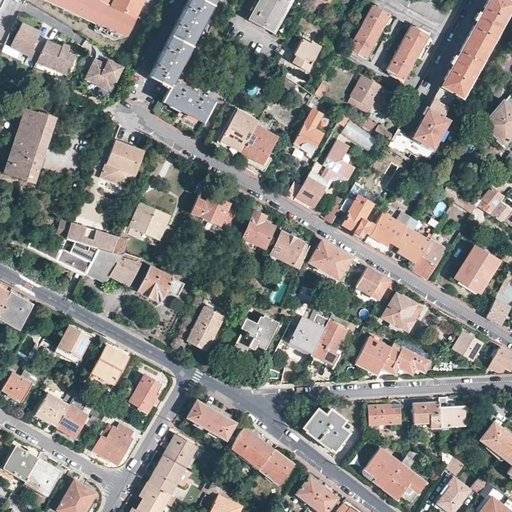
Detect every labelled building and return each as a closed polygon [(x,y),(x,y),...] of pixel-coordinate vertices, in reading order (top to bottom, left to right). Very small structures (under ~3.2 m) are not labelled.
[(126,35),(135,17),(110,5),(99,0),(49,0),(100,24),(98,28),(119,38),(126,35)] [(111,0),(110,5),(135,17),(142,0),(111,0)] [(182,62),(212,4),(215,5),(218,0),(186,0),(147,76),(168,87),(161,102),(202,123),(214,101),(173,80),(182,62)] [(271,32),(288,0),(257,0),(248,19),(271,32)] [(410,0),(407,7),(417,13),(424,0),(410,0)] [(428,0),(424,0),(417,13),(429,18),(436,4),(428,0)] [(455,95),(460,97),(465,87),(511,3),(511,2),(508,0),(485,0),(479,13),(476,11),(473,18),(475,19),(455,56),(453,55),(449,61),(451,62),(439,85),(455,95)] [(365,58),(389,14),(371,4),(347,49),(365,58)] [(436,4),(429,18),(439,24),(447,9),(436,4)] [(28,57),(36,61),(38,58),(44,44),(36,40),(41,31),(22,22),(10,46),(29,55),(28,57)] [(403,79),(427,35),(409,25),(385,69),(403,79)] [(66,76),(75,57),(67,53),(70,47),(63,44),(62,47),(57,45),(47,39),(38,58),(53,66),(51,69),(66,76)] [(307,71),(320,47),(312,42),(311,44),(301,39),(294,54),(296,55),(292,62),(307,71)] [(106,63),(95,57),(85,78),(97,83),(96,84),(111,91),(114,84),(111,82),(113,79),(116,80),(123,66),(108,59),(106,63)] [(38,58),(36,61),(51,69),(53,66),(38,58)] [(371,105),(381,87),(362,76),(352,94),(371,105)] [(331,85),(323,80),(314,94),(322,99),(331,85)] [(455,95),(439,85),(427,107),(425,106),(422,112),(424,113),(411,136),(397,128),(393,135),(392,136),(388,145),(410,160),(412,162),(418,151),(428,156),(448,120),(442,117),(455,95)] [(371,105),(352,94),(347,102),(367,113),(371,105)] [(511,132),(511,96),(508,94),(501,101),(500,100),(479,125),(503,144),(511,132)] [(32,181),(54,117),(38,111),(36,112),(24,107),(3,171),(32,181)] [(323,133),(313,127),(321,113),(311,108),(292,143),(299,147),(301,144),(305,143),(314,148),(323,133)] [(255,124),(257,121),(237,110),(221,138),(241,150),(255,124)] [(348,117),(341,112),(336,122),(337,122),(343,126),(348,117)] [(378,125),(368,118),(362,127),(372,134),(378,138),(388,145),(392,136),(393,135),(378,125)] [(276,136),(255,124),(241,150),(240,152),(261,163),(276,136)] [(340,158),(348,145),(336,138),(326,154),(325,154),(327,149),(322,146),(300,186),(296,193),(314,204),(318,197),(333,171),(346,178),(347,179),(354,166),(340,158)] [(129,188),(142,151),(114,140),(99,178),(129,188)] [(314,148),(305,143),(301,144),(299,147),(307,152),(305,155),(309,157),(314,148)] [(346,178),(333,171),(318,197),(320,199),(331,181),(338,178),(344,182),(346,178)] [(285,194),(293,199),(296,193),(300,186),(292,182),(285,194)] [(365,190),(353,183),(346,195),(333,219),(350,229),(348,232),(349,233),(359,239),(360,236),(365,238),(368,233),(374,224),(363,217),(370,203),(361,197),(365,190)] [(202,185),(190,211),(219,225),(220,223),(226,226),(234,209),(227,207),(229,202),(219,198),(220,193),(202,185)] [(462,185),(457,192),(466,198),(471,191),(462,185)] [(481,198),(476,194),(469,201),(475,205),(489,215),(499,202),(503,196),(491,186),(481,198)] [(340,191),(324,218),(331,222),(333,219),(346,195),(340,191)] [(466,198),(457,192),(456,192),(451,200),(451,201),(468,211),(470,213),(475,205),(469,201),(466,198)] [(157,238),(168,215),(138,202),(128,225),(157,238)] [(511,212),(499,202),(489,215),(505,225),(507,223),(511,226),(511,212)] [(265,247),(276,220),(273,219),(272,221),(264,218),(265,215),(253,210),(242,237),(244,238),(243,241),(256,247),(257,244),(265,247)] [(396,238),(404,226),(408,217),(409,216),(399,210),(393,220),(380,212),(374,224),(368,233),(385,243),(390,235),(396,238)] [(415,261),(427,240),(410,230),(415,221),(408,217),(404,226),(396,238),(402,242),(397,251),(415,261)] [(117,236),(118,234),(71,219),(65,234),(100,245),(111,249),(117,236)] [(269,252),(299,267),(309,244),(280,230),(269,252)] [(87,270),(100,245),(65,234),(62,243),(61,245),(60,246),(58,246),(29,243),(27,247),(56,261),(57,259),(86,273),(87,270)] [(125,240),(117,236),(111,249),(121,252),(125,240)] [(418,274),(426,279),(440,255),(439,254),(443,247),(428,238),(427,240),(415,261),(410,269),(418,274)] [(324,241),(321,239),(307,260),(336,278),(342,269),(344,270),(352,257),(338,249),(324,241)] [(111,249),(100,245),(87,270),(128,285),(142,258),(121,252),(111,249)] [(478,291),(497,260),(473,245),(454,275),(456,276),(454,280),(475,293),(477,290),(478,291)] [(56,261),(27,247),(26,249),(55,263),(56,261)] [(55,263),(84,276),(86,273),(57,259),(56,261),(55,263)] [(175,295),(182,283),(150,266),(137,289),(155,300),(161,298),(165,290),(175,295)] [(378,273),(366,266),(354,285),(377,298),(379,294),(385,298),(394,283),(378,273)] [(499,322),(507,307),(498,302),(506,287),(511,274),(511,272),(508,271),(486,314),(497,321),(499,322)] [(511,290),(508,286),(506,287),(498,302),(507,307),(511,296),(511,290)] [(0,308),(9,293),(0,288),(0,308)] [(293,293),(288,290),(285,297),(291,300),(293,293)] [(30,305),(9,293),(0,308),(0,317),(18,327),(30,305)] [(405,329),(419,307),(401,295),(399,296),(394,293),(381,314),(388,318),(385,323),(395,329),(398,325),(405,329)] [(203,306),(186,338),(206,349),(214,334),(217,336),(222,326),(219,324),(223,317),(203,306)] [(265,348),(278,321),(263,314),(258,323),(245,317),(240,326),(247,330),(245,335),(240,332),(233,347),(244,354),(248,346),(253,348),(256,343),(265,348)] [(311,352),(323,327),(327,319),(318,315),(313,317),(311,321),(300,316),(288,342),(311,352)] [(347,329),(327,319),(323,327),(311,352),(333,364),(331,368),(333,369),(339,354),(335,352),(347,329)] [(90,335),(69,324),(56,346),(78,357),(90,335)] [(478,347),(481,342),(462,331),(453,348),(471,359),(473,356),(478,347)] [(354,362),(376,373),(379,367),(389,348),(367,337),(354,362)] [(429,359),(392,342),(389,348),(379,367),(394,374),(397,367),(411,373),(414,367),(423,371),(429,359)] [(112,383),(127,356),(106,344),(87,379),(97,385),(102,377),(112,383)] [(511,362),(511,352),(498,345),(486,369),(491,371),(492,369),(495,370),(503,370),(504,367),(508,369),(509,367),(511,362)] [(56,346),(53,351),(74,363),(78,357),(56,346)] [(484,350),(478,347),(473,356),(478,359),(484,350)] [(0,389),(21,401),(31,384),(33,386),(38,378),(23,369),(20,376),(11,370),(0,388),(0,389)] [(146,412),(162,384),(143,374),(127,401),(146,412)] [(56,425),(67,405),(46,392),(34,412),(56,425)] [(71,404),(86,410),(89,400),(74,395),(71,404)] [(234,422),(196,400),(186,417),(224,439),(234,422)] [(430,427),(439,427),(438,401),(412,403),(413,422),(429,422),(430,427)] [(438,401),(439,427),(464,426),(463,405),(446,406),(446,401),(438,401)] [(400,423),(399,408),(390,408),(390,404),(367,405),(368,425),(400,423)] [(86,415),(67,405),(56,425),(74,436),(86,415)] [(348,432),(339,425),(343,420),(329,408),(324,415),(317,408),(302,426),(333,451),(348,432)] [(511,487),(505,496),(511,501),(511,436),(492,421),(479,438),(511,463),(506,472),(511,476),(511,487)] [(117,464),(132,438),(129,436),(132,431),(119,423),(116,428),(112,425),(105,438),(100,435),(92,450),(117,464)] [(242,425),(230,447),(258,468),(273,448),(242,425)] [(175,433),(162,455),(185,467),(186,466),(192,455),(197,446),(175,433)] [(2,467),(24,480),(37,458),(15,445),(2,467)] [(381,487),(400,462),(380,446),(364,467),(363,469),(363,471),(363,473),(365,474),(381,487)] [(297,466),(273,448),(258,468),(281,486),(297,466)] [(416,453),(409,451),(400,462),(381,487),(397,498),(401,493),(411,501),(425,482),(406,467),(416,453)] [(185,467),(162,455),(157,464),(160,466),(158,470),(155,468),(152,473),(156,475),(150,483),(170,494),(185,468),(185,467)] [(196,457),(192,455),(186,466),(189,468),(196,457)] [(447,463),(445,467),(455,475),(464,464),(452,455),(447,463)] [(37,458),(24,480),(37,488),(39,486),(47,491),(59,471),(37,458)] [(152,473),(147,482),(150,483),(156,475),(152,473)] [(487,482),(479,475),(470,487),(478,493),(487,482)] [(309,504),(323,486),(310,476),(296,493),(309,504)] [(447,511),(451,511),(469,489),(452,477),(446,484),(448,485),(435,503),(447,511)] [(81,508),(90,491),(92,492),(93,490),(74,479),(57,509),(62,511),(82,511),(84,510),(81,508)] [(235,489),(212,479),(210,482),(205,492),(215,496),(207,511),(237,511),(241,505),(239,504),(231,500),(230,500),(235,489)] [(150,483),(147,482),(139,497),(142,499),(137,509),(142,511),(159,511),(170,494),(150,483)] [(511,511),(511,501),(505,496),(487,482),(478,493),(484,499),(475,511),(476,511),(511,511)] [(325,511),(338,497),(323,486),(309,504),(320,511),(325,511)] [(239,504),(244,494),(240,492),(236,490),(231,500),(239,504)] [(342,502),(337,509),(340,511),(357,511),(350,507),(349,507),(342,502)]
